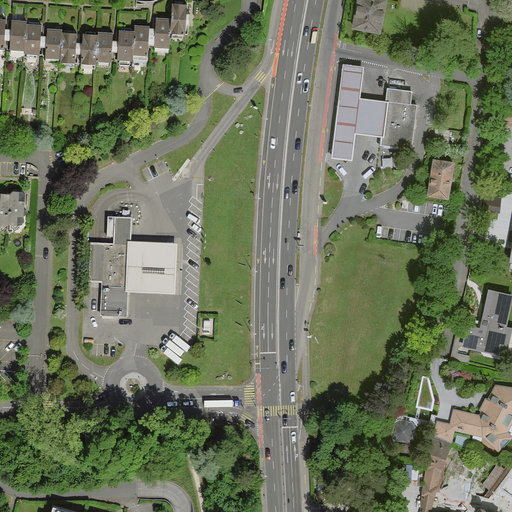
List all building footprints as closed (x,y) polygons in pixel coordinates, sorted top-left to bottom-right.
[(362,0),(357,29),(384,34),(390,0),(362,0)] [(173,20),(172,33),(187,34),(189,5),(174,4),(173,20)] [(173,20),(159,19),(157,47),(171,48),(172,33),(173,20)] [(28,22),(13,21),(12,50),(27,50),(28,25),(28,22)] [(42,26),(28,25),(27,50),(26,54),(41,55),(42,26)] [(137,32),(135,55),(149,56),(151,27),(137,27),(137,32)] [(64,30),(49,29),(47,58),(62,59),(64,33),(64,30)] [(137,32),(121,31),(120,60),(134,61),(135,55),(137,32)] [(78,34),(64,33),(62,59),(62,62),(76,63),(78,34)] [(100,35),(98,61),(113,62),(114,34),(100,33),(100,35)] [(100,35),(85,35),(83,64),(97,65),(98,61),(100,35)] [(367,68),(346,66),(342,102),(336,158),(355,160),(358,134),(373,136),(384,137),(383,147),(414,150),(419,105),(414,105),(415,92),(390,89),(389,100),(378,99),(363,98),(367,68)] [(511,103),(504,103),(502,123),(511,123),(511,103)] [(460,161),(434,157),(428,193),(455,197),(460,161)] [(14,192),(10,195),(9,225),(21,226),(24,223),(24,217),(28,213),(29,207),(28,206),(28,196),(26,196),(23,193),(14,192)] [(9,225),(10,195),(0,194),(0,227),(6,228),(9,225)] [(133,218),(110,217),(109,236),(116,237),(115,244),(106,244),(104,282),(102,316),(129,317),(130,293),(156,294),(177,295),(180,244),(157,243),(132,241),(133,223),(133,218)] [(104,282),(106,244),(99,243),(92,243),(91,282),(97,282),(104,282)] [(511,326),(506,325),(511,299),(511,293),(489,288),(480,326),(466,323),(461,345),(506,355),(511,328),(511,326)] [(511,388),(496,386),(480,417),(454,410),(450,425),(455,430),(483,436),(499,451),(511,438),(506,433),(511,422),(511,388)] [(485,511),(481,510),(478,511),(477,511),(429,511),(455,430),(450,425),(438,422),(423,496),(422,511),(485,511)] [(484,483),(493,488),(507,467),(499,462),(484,483)]
